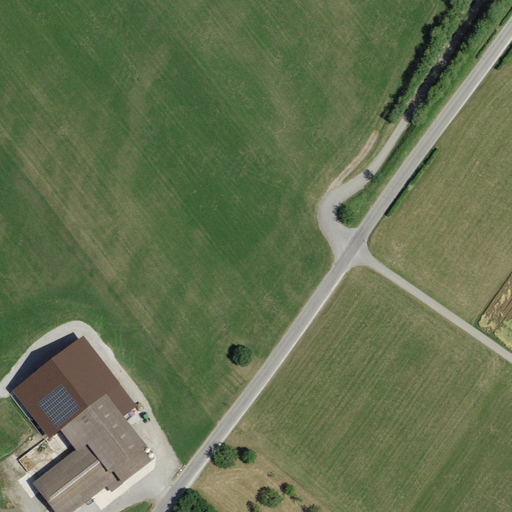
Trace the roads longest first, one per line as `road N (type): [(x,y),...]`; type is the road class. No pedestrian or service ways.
road 1 (unclassified): [(351,251),(160,511)]
road 2 (unclassified): [(351,251),(326,215),(372,173),(483,0)]
road 3 (unclassified): [(511,27),(351,251)]
road 4 (unclassified): [(351,251),(511,357)]
